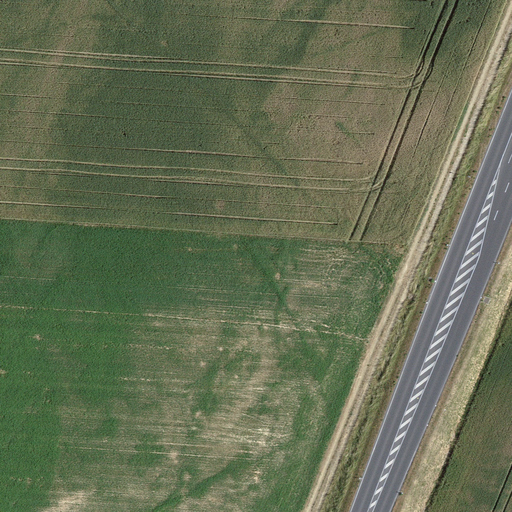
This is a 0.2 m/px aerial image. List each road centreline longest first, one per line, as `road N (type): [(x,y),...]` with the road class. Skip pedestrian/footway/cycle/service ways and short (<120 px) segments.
road 1 (track): [(511,14),(312,511)]
road 2 (secondary): [(511,155),(370,511)]
